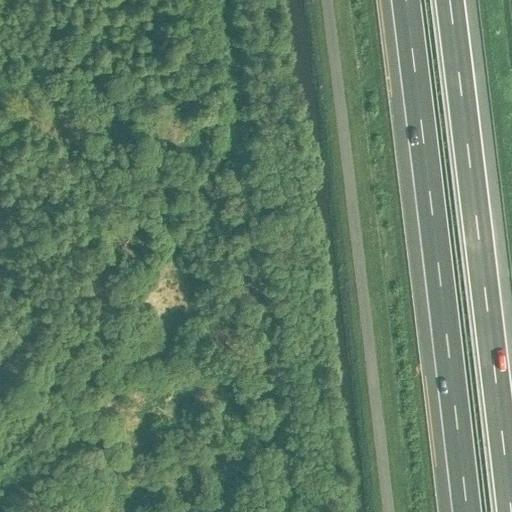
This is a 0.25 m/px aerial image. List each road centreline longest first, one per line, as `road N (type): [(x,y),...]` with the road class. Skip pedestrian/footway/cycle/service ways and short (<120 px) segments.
road 1 (track): [(327,0),(391,511)]
road 2 (motorway): [(510,511),(448,0)]
road 3 (motorway): [(404,0),(466,511)]
